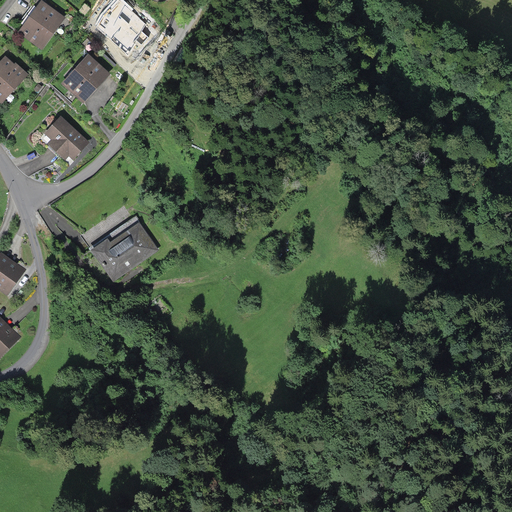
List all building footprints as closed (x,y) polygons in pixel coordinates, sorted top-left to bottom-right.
[(44,4),(19,37),(42,54),(66,21),(44,4)] [(90,58),(64,89),(86,107),(112,76),(90,58)] [(6,60),(0,66),(0,105),(2,107),(27,78),(6,60)] [(89,143),(62,121),(44,143),(71,165),(89,143)] [(137,217),(92,253),(116,283),(161,247),(137,217)] [(27,275),(3,255),(0,258),(0,292),(7,299),(27,275)] [(20,338),(0,321),(0,359),(2,360),(20,338)]
